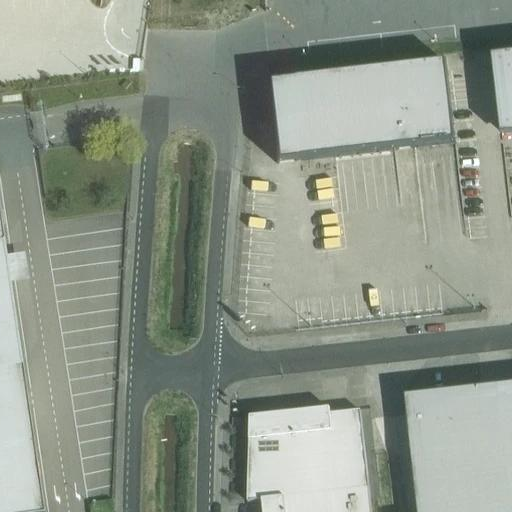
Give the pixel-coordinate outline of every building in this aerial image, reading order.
[(511,137),(511,56),(492,59),(502,138),(511,137)] [(455,144),(446,64),(270,84),(267,85),(276,164),(455,144)] [(0,511),(41,511),(0,226),(0,511)] [(511,511),(511,386),(406,398),(418,511),(511,511)] [(371,511),(361,412),(330,416),(330,410),(250,419),(248,503),(263,504),(263,511),(371,511)]
